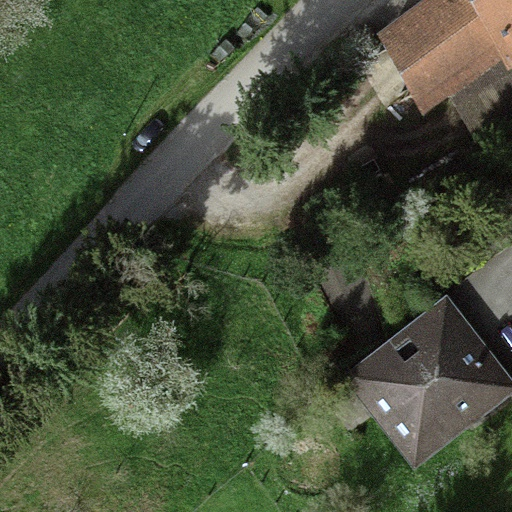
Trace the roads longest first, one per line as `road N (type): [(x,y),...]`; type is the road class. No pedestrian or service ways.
road 1 (residential): [(99,222),(330,0)]
road 2 (track): [(99,222),(0,337)]
